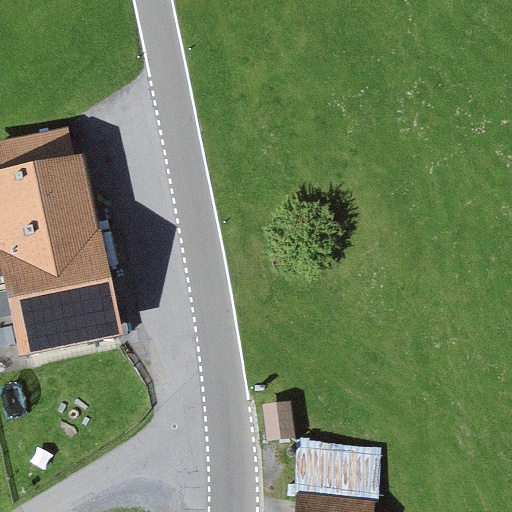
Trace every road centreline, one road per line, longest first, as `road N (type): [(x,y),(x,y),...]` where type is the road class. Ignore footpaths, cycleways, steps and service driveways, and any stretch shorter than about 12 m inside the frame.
road 1 (tertiary): [(153,0),(203,237),(232,436)]
road 2 (unclassified): [(232,436),(56,511)]
